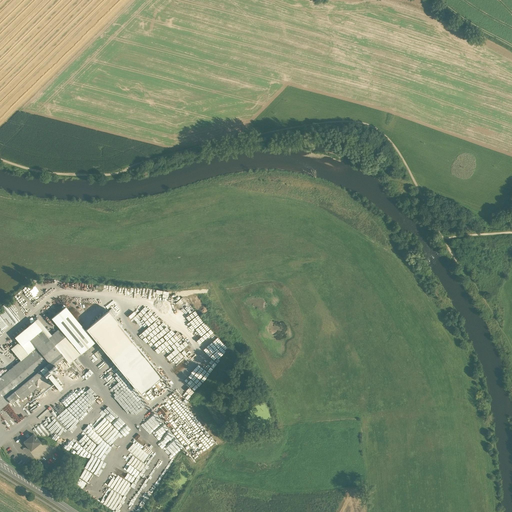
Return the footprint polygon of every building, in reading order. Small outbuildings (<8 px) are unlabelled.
[(179,302),(188,314),(193,310),(184,299),(179,302)] [(85,330),(65,307),(51,319),(59,329),(72,344),(75,347),(81,354),(96,342),(86,329),(85,330)] [(109,311),(86,329),(96,342),(107,355),(111,360),(134,342),(130,336),(109,311)] [(51,335),(38,319),(34,321),(41,330),(48,338),(51,335)] [(48,338),(41,330),(22,346),(28,354),(20,361),(0,377),(0,409),(10,402),(11,403),(19,397),(21,400),(37,388),(33,383),(43,374),(46,378),(47,376),(59,390),(62,388),(50,374),(48,371),(64,357),(69,364),(81,354),(75,347),(72,349),(70,346),(72,344),(59,329),(51,335),(48,338)] [(18,342),(10,349),(20,361),(28,354),(22,346),(18,342)] [(163,377),(134,342),(111,360),(140,395),(163,377)] [(33,434),(24,442),(30,451),(40,443),(33,434)] [(115,510),(121,497),(107,490),(101,503),(115,510)]
